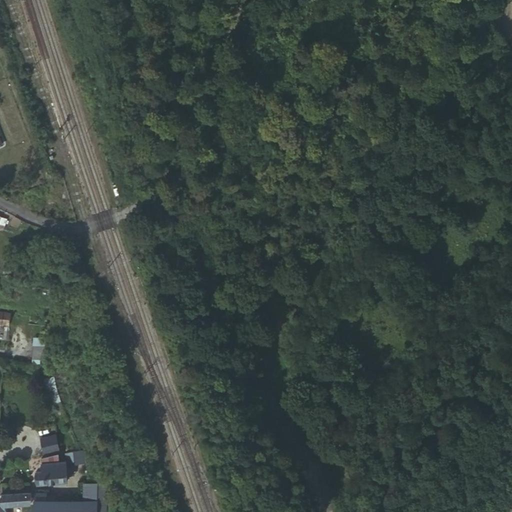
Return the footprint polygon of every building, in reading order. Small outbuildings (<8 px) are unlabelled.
[(192,14),(188,21),(202,28),(205,21),(192,14)] [(53,188),(55,194),(65,191),(63,185),(53,188)] [(60,218),(75,213),(67,190),(65,191),(55,194),(42,199),(46,209),(56,205),(60,218)] [(5,314),(4,325),(11,326),(12,314),(5,314)] [(45,360),(46,338),(34,337),(33,359),(45,360)] [(61,402),(59,390),(52,392),(55,404),(61,402)] [(42,439),(45,453),(58,450),(55,436),(42,439)] [(77,464),(83,463),(81,451),(67,453),(67,456),(71,456),(71,462),(76,462),(77,464)] [(60,452),(59,452),(45,455),(43,456),(43,469),(38,469),(39,472),(37,472),(38,479),(39,479),(40,482),(69,479),(68,470),(68,467),(67,460),(60,460),(60,452)] [(85,463),(83,463),(77,464),(78,475),(86,474),(85,463)] [(100,483),(91,483),(85,484),(84,501),(48,500),(48,493),(37,492),(37,511),(99,511),(99,500),(100,483)] [(3,494),(0,498),(0,511),(7,511),(7,504),(32,502),(32,492),(3,494)] [(107,511),(107,501),(99,500),(99,511),(107,511)]
